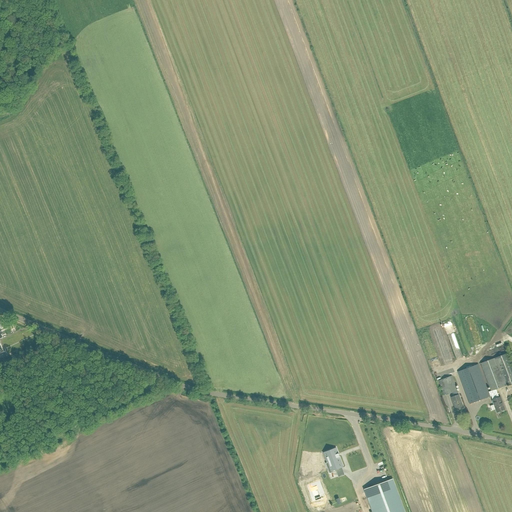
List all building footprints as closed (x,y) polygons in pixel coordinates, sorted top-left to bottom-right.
[(486,398),(491,396),(492,400),(497,413),(505,410),(500,397),(499,398),(496,390),(511,383),(511,365),(507,353),(481,363),(491,391),(489,392),(478,364),(458,372),(470,404),(486,398)] [(452,376),(440,380),(446,395),(458,391),(452,376)] [(456,411),(464,408),(459,395),(451,398),(456,411)] [(326,463),(328,468),(329,468),(331,471),(336,469),(342,467),(336,448),(324,453),(327,463),(326,463)] [(356,459),(364,456),(361,449),(354,451),(356,459)] [(362,463),(354,466),(356,472),(364,469),(362,463)] [(364,489),(372,511),(404,511),(393,479),(364,489)]
